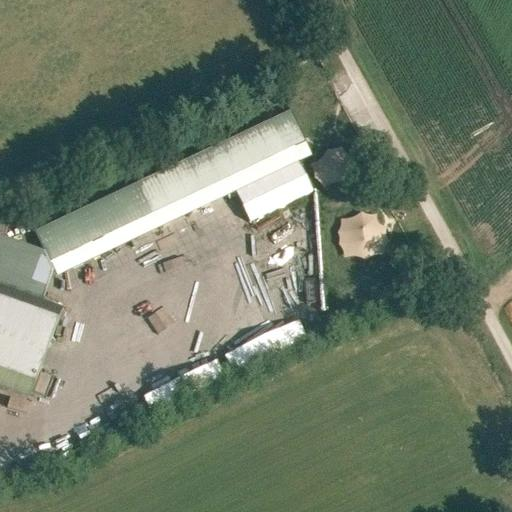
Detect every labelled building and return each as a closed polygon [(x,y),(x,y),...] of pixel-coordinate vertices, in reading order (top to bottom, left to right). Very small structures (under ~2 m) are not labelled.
[(41,305),(42,301),(52,275),(155,226),(157,231),(187,216),(310,158),(289,114),(34,235),(42,255),(0,239),(0,385),(30,397),(61,312),(41,305)] [(384,183),(368,188),(374,206),(390,201),(384,183)] [(310,327),(385,296),(345,201),(270,232),(310,327)] [(160,315),(193,301),(184,278),(157,289),(163,304),(157,306),(160,315)] [(131,415),(175,394),(171,386),(128,407),(131,415)] [(67,438),(71,448),(95,439),(89,424),(77,429),(79,434),(67,438)] [(0,484),(20,481),(18,472),(0,474),(0,484)]
